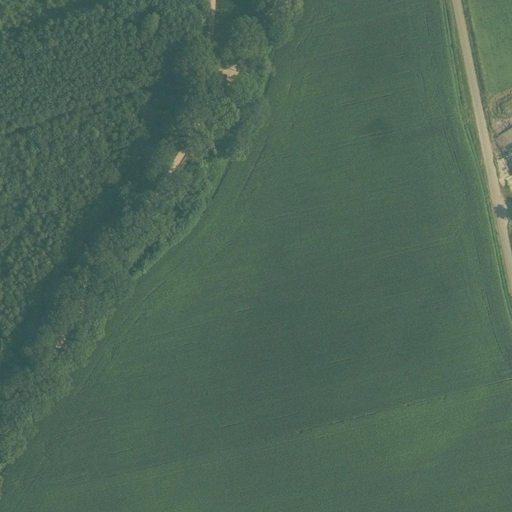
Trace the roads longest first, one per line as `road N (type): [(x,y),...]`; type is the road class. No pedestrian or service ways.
road 1 (track): [(230,78),(0,436)]
road 2 (unclassified): [(511,272),(456,0)]
road 3 (track): [(225,75),(143,88),(0,138)]
